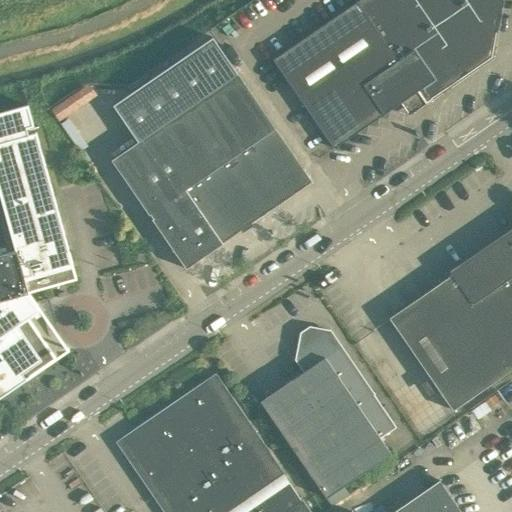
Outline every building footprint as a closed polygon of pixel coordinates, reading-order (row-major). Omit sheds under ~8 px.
[(358,0),(272,59),(333,148),(400,103),(408,115),(415,111),(425,104),(432,99),(431,98),(491,57),(501,1),(500,0),(358,0)] [(137,142),(111,160),(186,269),(312,181),(237,73),(212,37),(112,105),(137,142)] [(59,120),(86,101),(77,88),(50,107),(59,120)] [(0,395),(56,358),(28,318),(39,310),(27,292),(76,279),(35,132),(28,134),(26,128),(33,126),(32,120),(27,104),(0,111),(0,195),(15,250),(8,252),(0,254),(0,395)] [(511,165),(470,194),(511,255),(511,165)] [(511,368),(417,231),(357,273),(457,417),(511,379),(511,368)] [(380,438),(395,427),(373,394),(373,395),(329,331),(309,327),(301,333),(297,353),(308,368),(260,401),(326,498),(391,453),(380,438)] [(216,372),(131,430),(135,435),(123,443),(131,455),(126,458),(163,511),(310,511),(302,499),(301,500),(283,474),(284,473),(216,372)] [(351,511),(350,511),(461,511),(439,480),(393,511),(351,511)]
